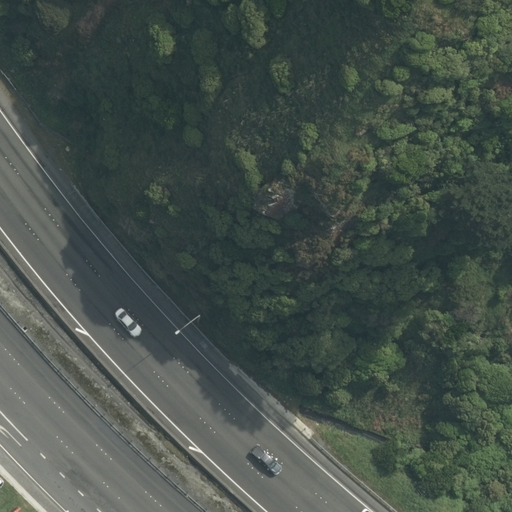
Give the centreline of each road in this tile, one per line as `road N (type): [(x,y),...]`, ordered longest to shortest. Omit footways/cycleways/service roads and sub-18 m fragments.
road 1 (trunk): [(0,169),(178,380),(321,511)]
road 2 (trunk): [(119,496),(0,363)]
road 3 (trunk): [(119,496),(0,387)]
